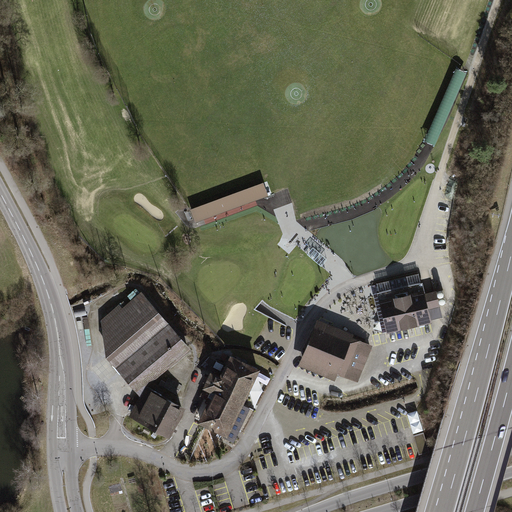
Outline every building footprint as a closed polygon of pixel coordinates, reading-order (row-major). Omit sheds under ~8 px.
[(466,72),(455,67),(424,140),(435,145),(466,72)] [(263,185),(192,211),(197,223),(267,196),(263,185)] [(424,288),(379,299),(387,332),(432,321),(432,319),(443,317),(436,290),(425,292),(424,288)] [(182,408),(143,388),(189,350),(140,293),(104,324),(108,355),(142,395),(132,414),(169,433),(182,408)] [(319,318),(299,364),(336,380),(339,373),(358,381),(373,345),(365,341),(366,338),(319,318)] [(230,356),(220,377),(211,373),(200,397),(208,401),(197,424),(223,436),(222,438),(234,443),(250,409),(243,405),(260,370),(230,356)] [(424,432),(414,435),(420,454),(430,451),(424,432)]
